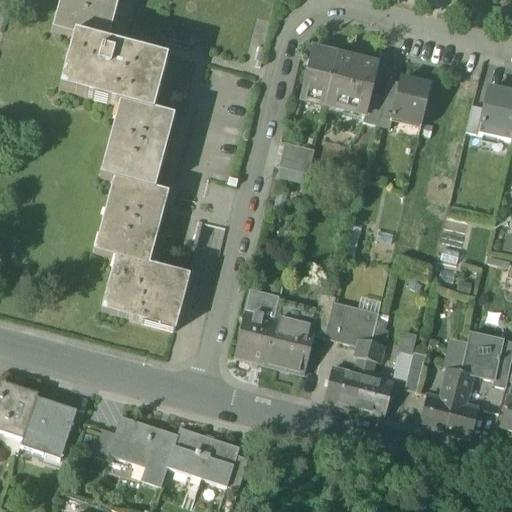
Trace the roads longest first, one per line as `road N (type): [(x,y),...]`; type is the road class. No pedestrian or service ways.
road 1 (residential): [(198,398),(293,36),(316,16),(350,11),(511,54)]
road 2 (residential): [(511,478),(198,398)]
road 3 (residential): [(198,398),(0,341)]
